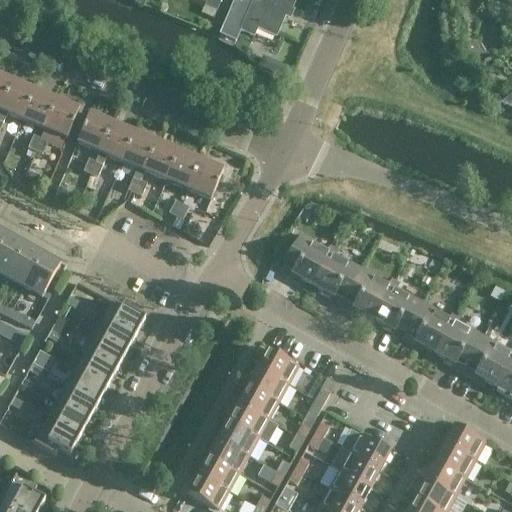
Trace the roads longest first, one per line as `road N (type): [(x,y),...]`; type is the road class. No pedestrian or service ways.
road 1 (residential): [(511,441),(215,273)]
road 2 (residential): [(0,32),(287,146)]
road 3 (residential): [(89,496),(215,273)]
road 4 (residential): [(511,228),(287,146)]
road 5 (residential): [(287,146),(348,0)]
road 6 (unknown): [(0,380),(76,251)]
road 7 (residential): [(215,273),(287,146)]
